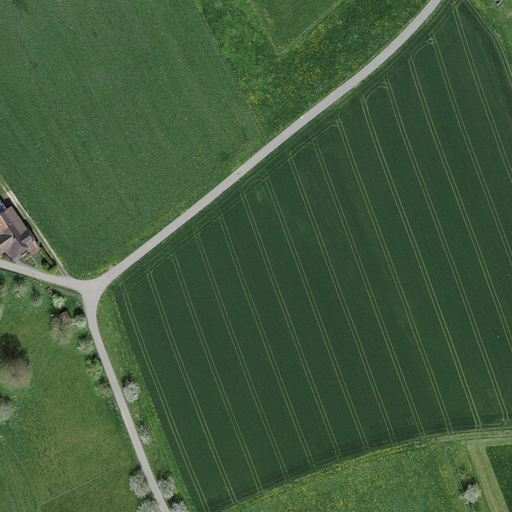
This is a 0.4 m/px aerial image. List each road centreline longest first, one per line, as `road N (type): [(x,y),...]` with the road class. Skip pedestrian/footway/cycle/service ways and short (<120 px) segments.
road 1 (unclassified): [(436,0),(353,81),(89,291),(92,329),(163,511)]
road 2 (track): [(315,477),(407,447),(511,433)]
road 3 (track): [(0,182),(68,285)]
